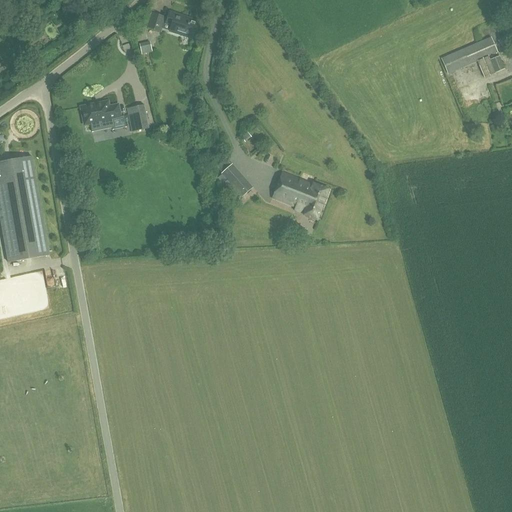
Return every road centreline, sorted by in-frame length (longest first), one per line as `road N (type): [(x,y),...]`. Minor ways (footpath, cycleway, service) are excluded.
road 1 (unclassified): [(122,511),(44,84)]
road 2 (unclassified): [(44,84),(144,0)]
